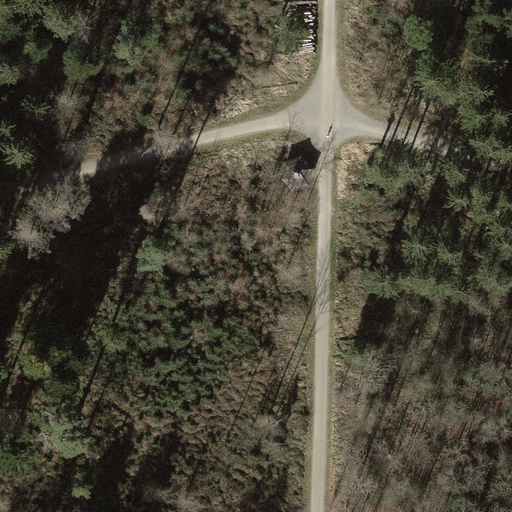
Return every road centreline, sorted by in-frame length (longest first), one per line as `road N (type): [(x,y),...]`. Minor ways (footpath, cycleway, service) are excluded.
road 1 (track): [(511,166),(325,116),(270,121),(0,193)]
road 2 (track): [(330,0),(317,511)]
